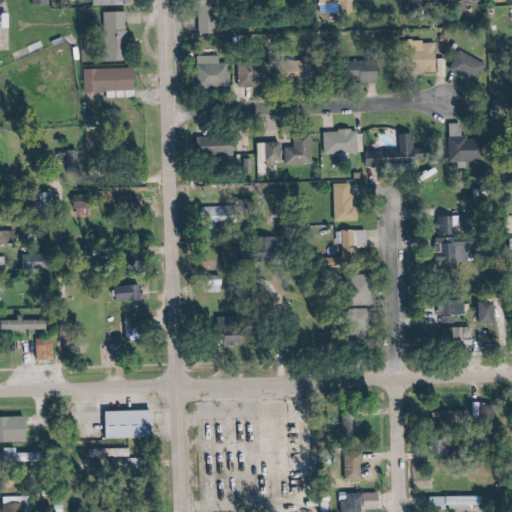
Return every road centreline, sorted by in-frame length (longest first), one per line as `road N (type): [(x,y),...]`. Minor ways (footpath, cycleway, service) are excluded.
road 1 (tertiary): [(192,511),(173,0)]
road 2 (residential): [(0,392),(511,377)]
road 3 (residential): [(409,511),(402,191)]
road 4 (residential): [(456,104),(179,111)]
